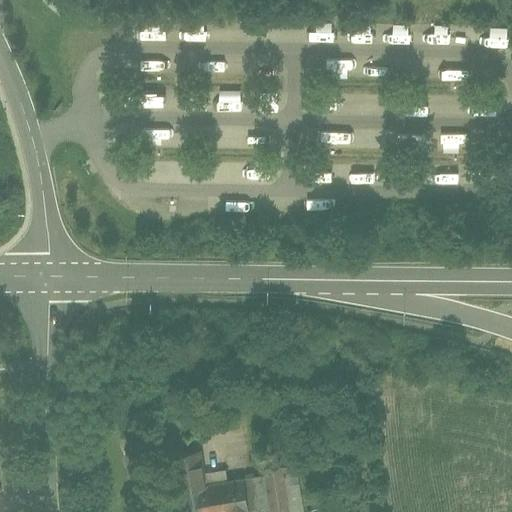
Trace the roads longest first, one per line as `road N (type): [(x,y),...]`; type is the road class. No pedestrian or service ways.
road 1 (tertiary): [(49,276),(358,278)]
road 2 (residential): [(0,48),(33,134),(49,276)]
road 3 (residential): [(49,276),(49,511)]
road 4 (primary): [(358,278),(511,323)]
road 5 (tertiary): [(358,278),(511,274)]
